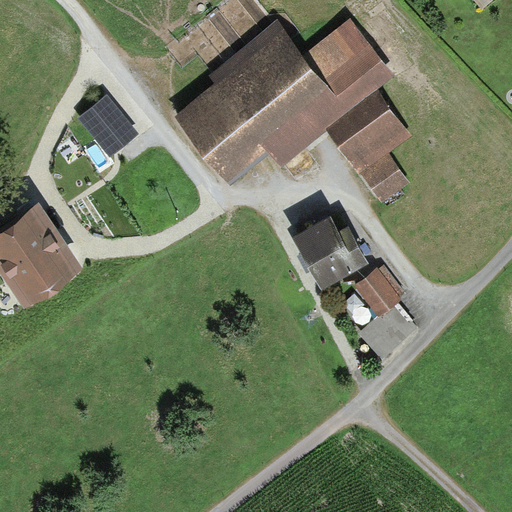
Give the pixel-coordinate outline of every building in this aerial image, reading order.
[(221,80),(177,113),(227,179),(267,148),(278,162),(325,126),(383,202),(408,183),(382,149),(410,128),(378,87),(394,75),(353,20),(307,55),(279,18),(212,69),(221,80)] [(109,92),(79,115),(111,156),(140,133),(109,92)] [(14,211),(0,220),(0,261),(28,302),(86,262),(39,194),(14,211)] [(334,213),(298,230),(313,261),(320,278),(368,256),(352,221),(340,226),(334,213)] [(374,267),(354,283),(380,316),(361,331),(378,353),(409,329),(389,304),(398,297),(374,267)]
